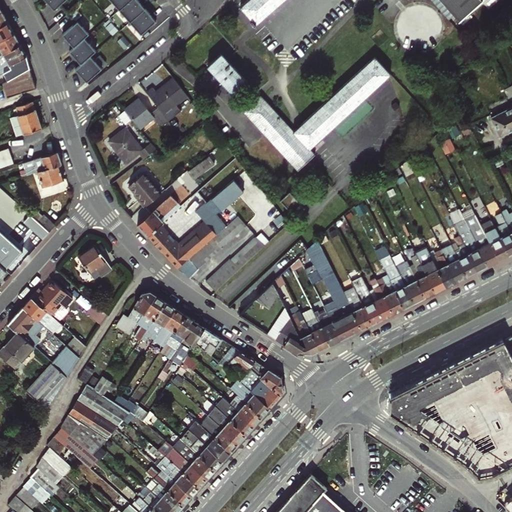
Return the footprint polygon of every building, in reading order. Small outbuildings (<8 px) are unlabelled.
[(64,0),(39,0),(50,13),(64,0)] [(129,0),(104,0),(115,12),(129,0)] [(141,12),(130,0),(129,0),(115,12),(126,25),(141,12)] [(250,20),(254,24),(281,0),(246,0),(240,5),(252,18),(250,20)] [(431,0),(449,20),(454,15),(440,0),(431,0)] [(458,21),(481,0),(440,0),(454,15),(458,21)] [(395,28),(396,36),(401,43),(407,49),(415,52),(423,52),(431,49),(438,44),(442,38),(444,30),(444,22),(441,14),(436,8),(429,4),(421,2),(413,3),(406,7),(400,12),(396,20),(395,28)] [(152,24),(141,12),(126,25),(130,28),(137,37),(152,24)] [(0,40),(14,33),(8,22),(0,25),(0,40)] [(85,36),(74,24),(60,36),(70,50),(80,41),(85,36)] [(0,54),(20,44),(14,33),(0,40),(0,54)] [(91,53),(80,41),(70,50),(66,54),(77,66),(86,58),(91,53)] [(7,79),(29,67),(26,54),(20,44),(0,54),(0,68),(1,68),(7,79)] [(231,93),(245,80),(220,53),(207,66),(231,93)] [(436,53),(420,56),(422,63),(437,60),(436,53)] [(314,154),(308,147),(389,74),(373,57),(293,130),(260,95),(243,111),(297,170),(314,154)] [(97,71),(86,58),(77,66),(71,71),(82,84),(97,71)] [(7,96),(35,86),(29,67),(7,79),(2,82),(7,96)] [(179,110),(174,103),(185,95),(186,94),(172,77),(165,83),(166,84),(156,92),(155,91),(152,87),(146,92),(156,105),(165,117),(167,119),(179,110)] [(155,91),(156,92),(166,84),(165,83),(155,91)] [(157,124),(165,117),(156,105),(149,112),(138,98),(124,109),(139,128),(152,118),(157,124)] [(16,135),(41,127),(32,101),(16,106),(19,114),(10,117),(16,135)] [(500,136),(511,129),(511,107),(491,118),(500,136)] [(148,144),(143,147),(126,125),(109,139),(127,161),(139,152),(143,156),(152,149),(148,144)] [(18,164),(22,176),(38,171),(58,164),(61,163),(57,151),(18,164)] [(43,185),(63,178),(58,164),(38,171),(43,185)] [(194,182),(200,177),(192,167),(186,172),(194,182)] [(390,174),(391,178),(401,171),(398,167),(390,174)] [(143,207),(159,193),(140,173),(126,185),(134,194),(133,195),(143,207)] [(206,204),(215,214),(243,191),(234,180),(206,204)] [(289,210),(291,208),(298,201),(289,191),(279,200),(289,210)] [(178,250),(157,227),(163,221),(159,218),(176,203),(169,195),(136,224),(168,259),(178,250)] [(291,208),(297,214),(304,207),(298,201),(291,208)] [(511,234),(511,211),(508,213),(502,201),(497,203),(501,212),(511,234)] [(207,223),(215,215),(215,214),(206,204),(205,202),(196,211),(207,223)] [(159,218),(163,221),(179,206),(176,203),(159,218)] [(38,220),(43,215),(37,209),(32,215),(38,220)] [(508,253),(511,251),(511,234),(501,212),(495,214),(499,224),(495,226),(508,253)] [(50,231),(56,224),(44,214),(43,215),(38,220),(50,231)] [(334,223),(337,229),(347,222),(343,214),(334,223)] [(176,268),(188,257),(224,225),(215,215),(207,223),(178,250),(168,259),(176,267),(176,268)] [(224,225),(188,257),(198,267),(221,246),(220,245),(243,223),(236,215),(224,225)] [(476,269),(487,264),(474,237),(465,220),(454,225),(459,235),(476,269)] [(44,238),(49,232),(37,221),(32,227),(44,238)] [(487,264),(498,259),(484,232),(484,231),(480,223),(474,226),(478,235),(474,237),(487,264)] [(498,259),(508,253),(495,226),(494,225),(484,231),(484,232),(498,259)] [(456,280),(466,275),(453,250),(450,243),(444,247),(441,240),(436,230),(432,232),(439,247),(456,280)] [(466,275),(476,269),(459,235),(453,238),(458,247),(453,250),(466,275)] [(444,247),(450,243),(447,237),(441,240),(444,247)] [(229,260),(228,259),(205,280),(214,291),(261,247),(253,238),(229,260)] [(0,264),(5,269),(22,250),(11,240),(6,245),(1,241),(0,241),(0,264)] [(361,327),(352,311),(347,301),(316,240),(307,249),(322,278),(314,282),(328,311),(331,310),(335,319),(331,322),(339,338),(361,327)] [(434,291),(445,285),(430,256),(423,241),(412,247),(416,255),(434,291)] [(102,276),(112,269),(95,244),(78,256),(93,278),(100,273),(102,276)] [(445,285),(456,280),(439,247),(434,250),(435,253),(430,256),(445,285)] [(403,306),(413,301),(393,260),(386,248),(382,250),(385,256),(384,256),(394,277),(390,280),(403,306)] [(413,301),(423,296),(408,266),(403,255),(393,260),(413,301)] [(423,296),(434,291),(416,255),(410,258),(413,264),(408,266),(423,296)] [(188,257),(176,268),(190,277),(198,267),(188,257)] [(292,269),(302,264),(299,257),(290,265),(292,269)] [(371,322),(382,317),(368,290),(359,271),(348,277),(351,284),(371,322)] [(382,317),(392,312),(375,279),(373,274),(368,277),(373,287),(368,290),(382,317)] [(392,312),(403,306),(390,280),(384,282),(381,276),(375,279),(392,312)] [(65,306),(72,298),(52,280),(43,290),(40,288),(32,297),(51,315),(62,303),(65,306)] [(302,337),(300,338),(282,304),(271,283),(239,315),(296,352),(303,352),(303,347),(306,345),(302,337)] [(361,327),(371,322),(351,284),(346,287),(352,298),(357,308),(352,311),(361,327)] [(130,334),(137,324),(155,295),(149,291),(142,293),(128,315),(123,313),(116,325),(130,334)] [(134,338),(140,341),(165,301),(155,295),(137,324),(141,326),(134,338)] [(61,323),(51,315),(32,297),(23,306),(43,324),(52,333),(61,323)] [(352,311),(357,308),(352,298),(347,301),(352,311)] [(154,339),(158,334),(175,307),(165,301),(140,341),(139,342),(144,346),(148,341),(152,343),(154,339)] [(311,353),(319,348),(306,322),(300,311),(295,314),(288,301),(282,304),(300,338),(302,337),(306,345),(303,347),(303,352),(311,353)] [(319,348),(329,343),(313,310),(308,301),(302,304),(310,320),(306,322),(319,348)] [(100,323),(107,313),(94,302),(86,311),(100,323)] [(34,333),(43,324),(23,306),(8,323),(17,331),(21,335),(27,328),(34,333)] [(161,336),(168,340),(184,314),(175,307),(158,334),(161,336)] [(329,343),(339,338),(331,322),(326,312),(322,314),(318,307),(313,310),(329,343)] [(168,340),(178,346),(195,320),(184,314),(168,340)] [(191,347),(191,346),(196,340),(205,327),(195,320),(178,346),(172,356),(181,362),(183,360),(186,355),(186,354),(190,349),(191,347)] [(196,340),(211,354),(222,338),(205,327),(196,340)] [(0,349),(0,353),(14,367),(33,346),(21,335),(17,331),(0,349)] [(78,356),(85,346),(73,335),(65,344),(69,348),(78,356)] [(444,419),(511,385),(511,356),(503,340),(443,370),(390,397),(389,412),(409,426),(441,448),(467,466),(478,477),(494,473),(511,463),(511,421),(470,443),(448,427),(444,419)] [(220,362),(225,366),(240,350),(235,346),(220,362)] [(73,365),(78,356),(69,348),(64,356),(73,365)] [(247,374),(245,372),(255,360),(240,350),(225,366),(238,378),(241,380),(247,374)] [(195,368),(201,359),(190,352),(185,360),(195,368)] [(283,390),(281,377),(255,360),(245,372),(247,374),(253,379),(258,373),(280,393),(283,390)] [(41,405),(46,409),(66,376),(62,372),(51,362),(26,391),(41,405)] [(62,372),(66,376),(72,367),(68,364),(62,372)] [(94,369),(88,365),(80,378),(86,382),(94,369)] [(276,398),(280,393),(258,373),(253,379),(276,398)] [(269,406),(276,398),(253,379),(247,374),(241,380),(269,406)] [(95,389),(106,395),(113,384),(103,378),(95,389)] [(261,415),(269,406),(241,380),(238,378),(230,387),(237,393),(261,415)] [(107,396),(106,395),(95,389),(86,383),(81,392),(102,404),(107,396)] [(117,426),(125,417),(131,411),(125,407),(123,406),(117,402),(115,401),(107,396),(102,404),(81,392),(68,413),(107,438),(109,437),(116,428),(118,426),(117,426)] [(253,424),(261,415),(237,393),(229,402),(253,424)] [(245,433),(253,424),(229,402),(222,411),(245,433)] [(31,422),(36,426),(46,409),(41,405),(31,422)] [(238,441),(245,433),(222,411),(217,407),(209,415),(238,441)] [(230,450),(238,441),(209,415),(204,411),(196,420),(230,450)] [(101,445),(107,438),(68,413),(60,425),(62,426),(61,426),(93,454),(101,445)] [(222,459),(230,450),(196,420),(189,428),(222,459)] [(97,459),(93,454),(61,426),(54,435),(65,446),(84,462),(89,467),(97,459)] [(214,468),(222,459),(189,428),(188,428),(180,436),(184,440),(214,468)] [(57,454),(65,446),(54,435),(46,444),(53,450),(57,454)] [(207,477),(214,468),(184,440),(181,444),(187,450),(183,455),(207,477)] [(191,494),(199,485),(170,459),(155,445),(150,450),(159,458),(162,461),(158,465),(170,476),(176,481),(191,494)] [(46,459),(55,468),(63,459),(57,454),(53,450),(46,459)] [(199,485),(207,477),(183,455),(180,459),(174,454),(170,459),(199,485)] [(47,476),(55,468),(46,459),(42,456),(35,465),(37,467),(47,476)] [(183,503),(191,494),(176,481),(173,485),(167,480),(152,466),(147,471),(153,476),(183,503)] [(40,484),(47,476),(37,467),(30,475),(31,476),(40,484)] [(320,482),(310,473),(275,511),(346,511),(323,491),(326,487),(320,482)] [(36,488),(40,484),(31,476),(23,485),(25,487),(35,496),(36,497),(41,492),(36,488)] [(175,511),(183,503),(153,476),(145,485),(146,486),(175,511)] [(173,485),(176,481),(170,476),(167,480),(173,485)] [(156,511),(174,511),(175,511),(146,486),(141,491),(133,483),(129,487),(156,511)] [(139,511),(156,511),(129,487),(127,486),(123,490),(135,501),(131,505),(139,511)] [(27,506),(35,496),(25,487),(17,496),(27,506)] [(511,494),(503,503),(511,511),(511,494)] [(16,511),(23,511),(28,507),(27,506),(17,496),(15,495),(7,504),(16,511)]
